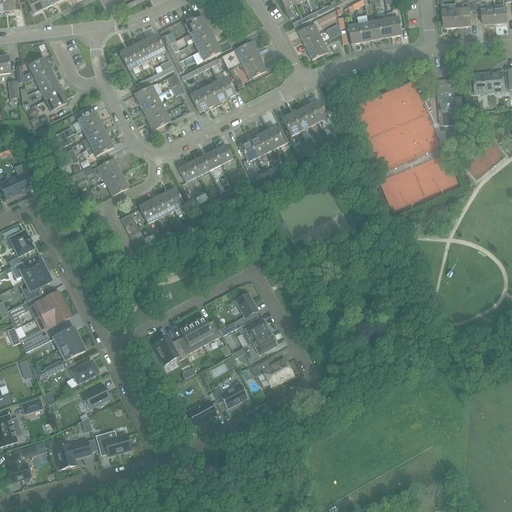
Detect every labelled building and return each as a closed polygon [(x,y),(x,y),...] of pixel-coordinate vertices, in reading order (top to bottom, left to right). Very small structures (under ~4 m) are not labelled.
[(13,0),(2,0),(5,13),(5,15),(9,15),(9,13),(15,12),(13,0)] [(45,10),(40,0),(29,0),(27,2),(34,16),(45,10)] [(54,0),(40,0),(45,10),(57,4),(54,0)] [(294,6),(291,0),(279,0),(288,18),(290,20),(294,18),(289,8),(294,6)] [(343,5),(341,1),(340,0),(333,0),(334,4),(331,6),(332,10),(336,8),(343,5)] [(464,10),(456,11),(458,29),(471,28),(469,4),(463,4),(464,10)] [(495,26),(494,11),(488,11),(488,5),(482,6),(483,27),(489,27),(490,29),(494,28),(495,26)] [(332,10),(331,6),(321,11),(323,15),(329,12),(332,10)] [(458,29),(456,11),(448,11),(448,6),(443,7),(445,31),(458,29)] [(506,10),(494,11),(495,26),(508,25),(506,10)] [(323,15),(321,11),(312,15),(314,19),(323,15)] [(387,15),(388,21),(391,39),(401,37),(398,19),(393,20),(392,14),(387,15)] [(314,19),(312,15),(302,20),(304,24),(314,19)] [(350,15),(344,16),(347,28),(353,26),(350,15)] [(185,27),(190,36),(207,27),(209,26),(207,23),(205,24),(202,18),(185,27)] [(388,21),(378,23),(381,40),(391,39),(388,21)] [(378,23),(368,25),(371,42),(381,40),(378,23)] [(368,25),(358,26),(361,44),(371,42),(368,25)] [(298,34),(303,44),(319,36),(314,26),(298,34)] [(337,26),(326,32),(331,41),(342,35),(340,32),(337,26)] [(361,44),(358,26),(348,28),(351,46),(361,44)] [(192,40),(194,45),(213,35),(211,32),(210,33),(207,27),(190,36),(185,38),(187,43),(192,40)] [(194,45),(199,54),(216,45),(213,40),(215,39),(213,35),(194,45)] [(146,39),(147,41),(155,58),(164,54),(156,36),(150,39),(149,37),(146,39)] [(303,44),(308,53),(324,45),(319,36),(303,44)] [(161,39),(166,48),(170,46),(165,37),(161,39)] [(140,42),(137,44),(146,63),(155,58),(147,41),(141,44),(140,42)] [(235,51),(242,66),(259,58),(252,43),(235,51)] [(134,47),(129,50),(138,67),(146,63),(137,44),(133,45),(134,47)] [(216,45),(199,54),(203,63),(221,54),(218,49),(220,48),(218,44),(216,45)] [(324,45),(308,53),(312,62),(328,54),(324,45)] [(166,48),(170,57),(175,55),(170,46),(166,48)] [(138,67),(129,50),(128,48),(125,50),(125,52),(120,55),(129,72),(138,67)] [(170,57),(175,66),(179,64),(175,55),(170,57)] [(8,58),(0,59),(0,76),(10,75),(8,58)] [(259,58),(242,66),(250,81),(266,72),(259,58)] [(24,85),(34,80),(50,72),(45,60),(29,68),(31,73),(23,77),(24,84),(24,85)] [(217,61),(208,65),(210,69),(219,65),(217,61)] [(179,64),(175,66),(180,75),(184,73),(179,64)] [(208,65),(200,70),(202,74),(210,69),(208,65)] [(172,68),(163,73),(165,76),(174,72),(172,68)] [(200,70),(190,74),(192,78),(202,74),(200,70)] [(34,80),(40,91),(56,83),(50,72),(34,80)] [(163,73),(154,77),(156,81),(165,76),(163,73)] [(192,78),(190,74),(181,79),(183,83),(192,78)] [(475,79),(475,89),(476,95),(504,93),(503,74),(489,75),(489,78),(475,79)] [(172,89),(176,87),(180,85),(175,76),(167,80),(172,89)] [(154,77),(145,82),(147,86),(156,81),(154,77)] [(227,79),(218,83),(226,101),(227,103),(231,101),(230,99),(235,96),(227,79)] [(436,82),(438,98),(442,98),(442,101),(441,101),(444,128),(465,126),(462,98),(455,99),(453,81),(436,82)] [(147,86),(145,82),(136,87),(138,90),(147,86)] [(9,84),(10,100),(18,99),(16,83),(9,84)] [(40,91),(45,102),(61,94),(56,83),(40,91)] [(218,83),(208,88),(218,107),(222,105),(221,103),(226,101),(218,83)] [(143,92),(135,97),(137,102),(136,103),(137,107),(139,106),(156,97),(162,94),(157,85),(152,88),(143,92)] [(176,87),(180,96),(184,94),(180,85),(176,87)] [(208,88),(200,92),(208,110),(214,107),(215,109),(218,107),(208,88)] [(208,110),(200,92),(190,97),(199,114),(205,111),(206,113),(209,112),(208,110)] [(61,94),(45,102),(51,113),(67,105),(61,94)] [(180,96),(185,105),(189,103),(184,94),(180,96)] [(140,112),(142,116),(161,106),(156,97),(139,106),(142,111),(140,112)] [(309,107),(317,125),(327,120),(319,102),(313,105),(312,103),(308,105),(309,107)] [(189,103),(185,105),(189,114),(194,112),(189,103)] [(35,115),(46,114),(45,106),(34,107),(35,115)] [(145,118),(148,124),(165,115),(161,106),(142,116),(144,119),(145,118)] [(300,111),(300,112),(309,129),(317,125),(309,107),(304,110),(303,108),(300,110),(300,111)] [(292,116),(291,116),(299,134),(309,129),(300,112),(295,114),(294,112),(291,114),(292,116)] [(78,123),(73,126),(77,134),(82,131),(100,123),(97,117),(99,116),(97,113),(95,114),(95,113),(86,118),(77,122),(78,123)] [(165,115),(148,124),(146,125),(148,128),(150,127),(153,133),(170,124),(165,115)] [(299,134),(291,116),(286,119),(285,117),(282,119),(283,120),(282,121),(291,138),(299,134)] [(30,121),(35,130),(50,123),(47,118),(39,121),(38,118),(30,121)] [(82,131),(87,140),(104,131),(101,126),(103,125),(101,122),(82,131)] [(58,135),(61,141),(67,138),(67,139),(74,135),(70,129),(58,135)] [(265,131),(266,133),(275,150),(288,144),(282,132),(281,132),(282,132),(278,134),(275,129),(270,131),(269,130),(265,131)] [(87,140),(82,143),(86,152),(91,149),(109,140),(106,135),(108,134),(106,131),(104,131),(87,140)] [(260,134),(256,136),(266,155),(275,150),(266,133),(261,136),(260,134)] [(254,139),(248,142),(257,159),(266,155),(256,136),(253,138),(254,139)] [(67,138),(61,141),(64,147),(70,145),(67,139),(67,138)] [(332,138),(326,141),(329,146),(335,143),(332,138)] [(91,149),(86,152),(89,157),(94,154),(96,158),(113,150),(110,144),(112,143),(110,140),(109,140),(91,149)] [(257,159),(248,142),(247,140),(244,142),(245,144),(239,147),(248,164),(257,159)] [(473,166),(484,178),(511,153),(511,150),(503,140),(473,166)] [(329,146),(326,141),(320,144),(323,149),(329,146)] [(315,146),(308,149),(311,155),(317,152),(315,146)] [(5,150),(7,156),(15,153),(13,147),(5,150)] [(226,147),(214,153),(220,166),(232,160),(226,147)] [(311,155),(308,149),(302,153),(305,158),(311,155)] [(67,153),(70,159),(76,157),(73,150),(67,153)] [(214,153),(202,158),(209,172),(220,166),(214,153)] [(76,157),(70,159),(73,165),(79,163),(76,157)] [(202,158),(191,164),(197,178),(209,172),(202,158)] [(98,169),(105,183),(121,175),(114,160),(98,169)] [(291,160),(282,164),(284,169),(293,164),(291,160)] [(191,164),(179,170),(185,184),(197,178),(191,164)] [(282,164),(273,169),(275,173),(284,169),(282,164)] [(18,177),(0,185),(0,187),(6,201),(28,191),(25,186),(31,183),(23,166),(15,170),(18,177)] [(273,169),(264,173),(266,177),(275,173),(273,169)] [(71,178),(73,184),(86,178),(83,172),(82,173),(75,175),(71,178)] [(264,173),(254,178),(256,182),(266,177),(264,173)] [(121,175),(105,183),(112,198),(129,189),(121,175)] [(244,183),(232,189),(234,193),(246,187),(244,183)] [(232,189),(221,195),(223,199),(234,193),(232,189)] [(165,193),(166,195),(175,212),(184,208),(175,190),(169,193),(169,191),(165,193)] [(160,196),(156,198),(166,217),(175,212),(166,195),(161,197),(160,196)] [(221,195),(209,201),(211,205),(223,199),(221,195)] [(154,201),(148,204),(157,221),(166,217),(156,198),(153,199),(154,201)] [(196,200),(190,203),(195,213),(200,210),(211,205),(209,201),(208,201),(199,206),(196,200)] [(157,221),(148,204),(147,202),(144,204),(145,205),(139,208),(148,226),(157,221)] [(120,220),(123,226),(134,221),(131,215),(120,220)] [(123,226),(126,232),(137,226),(134,221),(123,226)] [(192,222),(182,226),(184,230),(193,226),(192,222)] [(126,232),(129,237),(140,232),(137,226),(126,232)] [(182,226),(173,231),(175,235),(184,230),(182,226)] [(173,231),(164,235),(166,239),(175,235),(173,231)] [(129,237),(132,243),(142,237),(140,232),(129,237)] [(3,241),(9,251),(12,249),(13,250),(13,249),(18,258),(17,258),(18,259),(19,258),(32,252),(34,251),(33,250),(30,245),(32,244),(29,239),(27,239),(25,235),(25,233),(23,234),(12,240),(11,237),(3,241)] [(166,239),(164,235),(155,240),(157,244),(166,239)] [(132,243),(135,248),(145,243),(142,237),(132,243)] [(145,243),(135,248),(138,254),(148,249),(145,243)] [(22,264),(10,270),(16,281),(22,278),(25,283),(48,272),(44,263),(42,264),(41,262),(25,270),(22,264)] [(48,272),(25,283),(28,289),(22,292),(27,303),(39,297),(36,291),(52,283),(51,281),(52,280),(48,272)] [(36,320),(63,307),(57,295),(36,306),(31,309),(36,320)] [(258,313),(248,295),(236,302),(245,319),(258,313)] [(26,304),(8,314),(15,331),(22,328),(16,317),(29,311),(26,304)] [(69,318),(63,307),(36,320),(42,331),(47,328),(48,329),(69,318)] [(203,319),(192,325),(204,347),(221,338),(214,325),(208,328),(203,319)] [(243,320),(223,330),(226,336),(238,330),(246,325),(243,320)] [(252,345),(270,335),(269,334),(271,333),(268,327),(266,328),(263,323),(251,330),(246,333),(252,345)] [(246,325),(238,330),(240,335),(246,333),(251,330),(248,324),(246,325)] [(204,347),(192,325),(180,332),(185,340),(179,344),(186,357),(204,347)] [(53,340),(59,351),(80,341),(76,332),(75,333),(74,329),(53,340)] [(23,348),(31,344),(43,338),(40,332),(20,342),(23,348)] [(271,337),(270,335),(252,345),(247,348),(254,360),(276,348),(274,345),(275,344),(274,343),(276,342),(273,336),(271,337)] [(34,351),(50,343),(47,336),(43,338),(31,344),(34,351)] [(173,349),(171,345),(167,337),(161,340),(161,342),(152,347),(163,367),(177,359),(179,363),(187,358),(186,357),(179,344),(179,345),(173,349)] [(80,341),(59,351),(65,363),(85,353),(84,349),(85,349),(80,341)] [(255,378),(262,374),(263,374),(271,387),(279,383),(284,380),(292,376),(284,361),(275,366),(272,359),(251,370),(255,378)] [(310,360),(305,363),(310,372),(315,369),(310,360)] [(98,376),(92,363),(78,370),(75,365),(64,370),(64,371),(65,371),(70,381),(74,379),(77,387),(98,376)] [(64,370),(61,364),(45,372),(48,378),(64,370)] [(223,403),(227,411),(248,400),(240,385),(223,394),(219,387),(210,392),(217,406),(223,403)] [(111,400),(104,386),(82,397),(89,411),(111,400)] [(0,409),(15,404),(11,394),(2,397),(0,390),(0,409)] [(56,390),(51,392),(56,399),(60,397),(56,390)] [(40,400),(22,406),(25,416),(43,410),(40,400)] [(208,402),(187,413),(195,428),(204,423),(208,421),(216,417),(208,402)] [(95,421),(101,432),(127,419),(123,412),(113,417),(110,410),(101,415),(105,421),(103,422),(101,418),(95,421)] [(0,448),(17,444),(18,443),(17,442),(17,443),(16,439),(11,421),(9,417),(10,417),(9,416),(8,417),(0,419),(0,448)] [(115,432),(96,438),(99,450),(106,448),(108,456),(108,458),(131,452),(127,436),(116,438),(115,432)] [(95,444),(89,446),(88,442),(70,446),(70,445),(54,449),(60,471),(76,467),(74,460),(91,455),(91,454),(98,453),(95,444)] [(3,471),(7,486),(31,479),(27,465),(22,466),(19,456),(7,459),(10,469),(3,471)]
